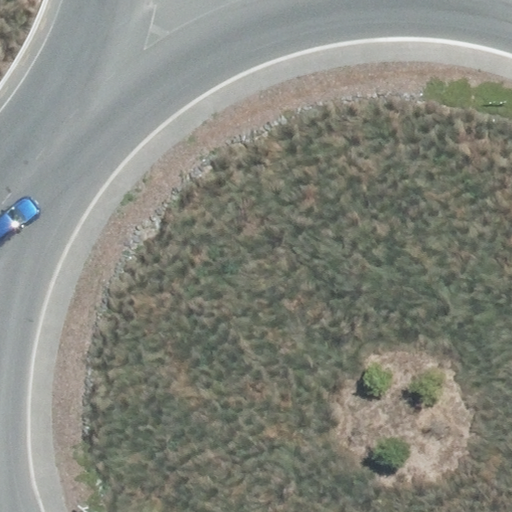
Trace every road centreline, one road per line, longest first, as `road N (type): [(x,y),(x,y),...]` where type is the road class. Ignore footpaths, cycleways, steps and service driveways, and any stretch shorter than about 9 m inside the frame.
road 1 (tertiary): [(35,479),(25,392),(33,306),(60,223)]
road 2 (tertiary): [(132,109),(199,49),(292,0)]
road 3 (tertiary): [(60,223),(132,109)]
